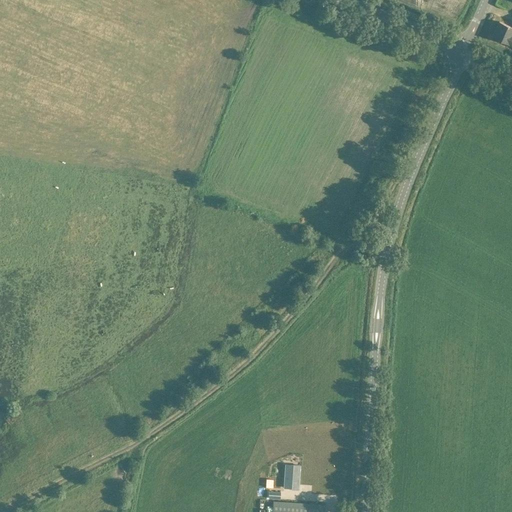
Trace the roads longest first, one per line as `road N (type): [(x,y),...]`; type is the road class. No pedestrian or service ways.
road 1 (tertiary): [(365,511),(387,247),(452,78),(455,48)]
road 2 (track): [(4,511),(129,447),(210,391),(342,252),(387,247)]
road 3 (tertiary): [(455,48),(343,0)]
